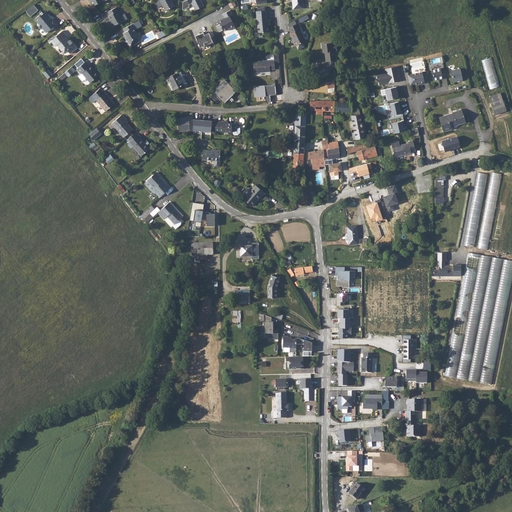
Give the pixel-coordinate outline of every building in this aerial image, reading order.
[(159,0),(165,11),(175,6),(171,0),(159,0)] [(186,0),(187,0),(183,2),(183,9),(183,10),(189,7),(189,4),(192,3),(196,10),(204,6),(201,0),(186,0)] [(287,0),(288,0),(292,0),(293,2),(292,3),(293,9),(303,8),(302,0),(287,0)] [(32,6),(24,12),(28,17),(36,11),(32,6)] [(117,8),(109,12),(111,15),(109,17),(114,26),(128,19),(125,14),(121,16),(117,8)] [(230,9),(223,13),(225,17),(225,16),(226,17),(223,19),(222,18),(218,20),(220,23),(216,26),(219,31),(223,29),(224,30),(235,25),(230,16),(232,14),(230,9)] [(256,11),(258,33),(260,32),(268,31),(267,22),(268,22),(268,18),(267,18),(266,10),(265,10),(257,11),(256,11)] [(39,15),(35,19),(38,22),(38,25),(40,28),(42,28),(46,33),(57,24),(53,19),(51,21),(49,18),(50,17),(45,12),(40,16),(39,15)] [(139,20),(124,29),(125,32),(124,33),(127,40),(127,42),(128,44),(131,45),(132,46),(140,42),(138,37),(134,29),(133,28),(136,27),(137,28),(142,25),(139,20)] [(290,27),(289,27),(291,33),(290,33),(298,50),(305,47),(303,42),(305,41),(297,23),(296,24),(290,27)] [(58,45),(61,48),(63,47),(67,52),(68,51),(70,54),(77,48),(71,40),(69,40),(69,41),(66,38),(68,37),(63,31),(56,36),(56,37),(51,41),(56,47),(58,45)] [(199,32),(195,34),(201,47),(205,45),(204,43),(208,42),(209,44),(213,42),(209,33),(205,35),(204,33),(200,34),(199,32)] [(325,55),(326,61),(322,68),(330,72),(333,66),(331,64),(331,61),(336,60),(334,51),(337,51),(336,43),(334,42),(331,43),(331,42),(321,43),(323,53),(324,52),(325,55)] [(489,89),(499,87),(494,57),(483,59),(489,89)] [(77,68),(76,70),(80,74),(81,73),(90,83),(98,76),(95,71),(94,72),(89,66),(89,67),(85,62),(84,63),(80,59),(74,64),(77,68)] [(275,65),(274,60),(253,62),(254,73),(270,71),(270,70),(275,69),(275,65)] [(398,65),(385,68),(386,71),(378,73),(380,83),(388,81),(388,82),(399,80),(400,79),(398,70),(399,70),(398,65)] [(64,73),(67,77),(74,71),(71,67),(64,73)] [(443,79),(447,78),(445,68),(441,69),(441,68),(432,70),(434,80),(443,78),(443,79)] [(460,68),(451,70),(453,82),(463,80),(460,68)] [(48,69),(43,73),(47,79),(52,75),(48,69)] [(425,81),(428,80),(426,70),(408,74),(411,85),(418,83),(420,82),(420,83),(425,82),(425,81)] [(178,73),(168,79),(174,90),(184,84),(178,73)] [(234,78),(229,83),(236,91),(239,88),(237,86),(239,84),(234,78)] [(214,91),(225,102),(236,91),(229,83),(225,80),(214,91)] [(397,86),(381,89),(382,95),(386,94),(388,99),(399,97),(398,93),(397,90),(398,90),(397,86)] [(88,99),(90,101),(94,98),(96,100),(105,111),(114,104),(105,93),(104,93),(100,89),(88,99)] [(489,97),(495,115),(507,111),(501,93),(489,97)] [(323,101),(310,101),(310,110),(334,111),(335,101),(323,101)] [(335,101),(334,111),(351,112),(355,132),(356,139),(365,138),(363,127),(364,127),(364,126),(365,124),(364,123),(363,122),(362,122),(359,109),(352,110),(352,102),(335,101)] [(399,101),(390,103),(392,113),(387,114),(388,120),(391,119),(403,116),(403,112),(401,113),(399,101)] [(439,118),(443,132),(452,129),(451,128),(451,126),(453,125),(453,126),(457,125),(466,122),(462,109),(452,112),(453,113),(439,118)] [(295,132),(294,143),(304,143),(306,113),(296,113),(295,125),(295,132)] [(122,114),(111,123),(123,137),(132,129),(125,121),(127,119),(122,114)] [(403,116),(391,119),(394,133),(405,130),(404,124),(405,124),(403,116)] [(193,119),(193,117),(178,119),(180,131),(194,129),(193,119)] [(211,132),(212,120),(193,119),(194,129),(194,130),(211,132)] [(223,121),(219,121),(215,125),(216,131),(224,131),(224,132),(233,131),(237,131),(237,128),(237,123),(228,123),(224,123),(223,121)] [(92,131),(89,134),(94,140),(101,133),(96,128),(92,131)] [(130,141),(128,144),(131,148),(133,146),(141,156),(149,149),(144,143),(145,142),(141,139),(142,138),(138,134),(136,136),(130,141)] [(395,157),(404,155),(404,153),(406,152),(407,154),(412,152),(411,151),(416,150),(413,140),(408,141),(408,143),(400,145),(399,141),(397,140),(392,141),(391,143),(395,157)] [(329,148),(324,149),(325,160),(332,159),(340,158),(338,141),(328,143),(329,148)] [(304,143),(294,143),(293,169),(296,169),(296,172),(300,172),(300,165),(303,165),(304,153),(304,143)] [(357,151),(360,160),(378,155),(376,146),(367,148),(357,151)] [(308,152),(308,159),(312,159),(312,166),(320,166),(326,166),(325,165),(325,160),(324,149),(323,149),(308,152)] [(203,150),(202,159),(214,160),(214,165),(215,167),(219,167),(221,166),(221,160),(220,160),(221,150),(212,150),(203,150)] [(330,164),(331,176),(339,176),(338,171),(342,171),(341,163),(333,164),(332,159),(325,160),(325,165),(330,164)] [(350,168),(351,172),(358,170),(360,175),(370,173),(369,169),(373,168),(371,162),(350,168)] [(478,172),(465,245),(475,247),(488,174),(478,172)] [(491,172),(480,248),(490,249),(501,173),(491,172)] [(155,173),(147,181),(154,189),(152,191),(159,198),(169,188),(155,173)] [(505,252),(511,198),(511,178),(505,177),(495,251),(505,252)] [(435,180),(435,197),(443,197),(443,180),(435,180)] [(147,181),(144,183),(152,191),(154,189),(147,181)] [(256,185),(244,198),(252,206),(261,195),(262,196),(265,193),(256,185)] [(306,186),(299,187),(300,197),(307,196),(306,186)] [(169,202),(158,213),(164,219),(167,216),(174,224),(179,220),(183,217),(169,202)] [(151,205),(140,216),(143,219),(150,213),(155,209),(151,205)] [(150,213),(143,219),(146,223),(153,217),(150,213)] [(174,224),(172,226),(175,229),(181,224),(181,222),(179,220),(174,224)] [(358,243),(357,239),(356,225),(347,226),(349,244),(358,243)] [(213,243),(191,243),(191,255),(213,254),(213,243)] [(248,245),(241,245),(241,256),(252,255),(253,255),(253,258),(259,258),(258,243),(251,243),(251,245),(248,245)] [(433,270),(433,276),(439,276),(439,274),(447,274),(447,276),(452,276),(452,274),(458,274),(458,265),(452,265),(453,270),(447,270),(447,266),(444,266),(443,260),(445,260),(445,252),(437,252),(437,260),(438,260),(439,270),(433,270)] [(511,260),(468,252),(446,375),(492,384),(511,272),(511,260)] [(295,275),(297,275),(304,274),(304,272),(312,271),(312,266),(294,268),(295,275)] [(343,267),(335,267),(335,276),(337,276),(337,279),(336,279),(336,286),(341,286),(342,287),(348,287),(348,277),(354,277),(354,271),(343,271),(343,267)] [(428,269),(364,269),(365,333),(428,332),(428,269)] [(272,275),(268,286),(268,298),(276,298),(276,287),(279,278),(272,275)] [(346,293),(336,293),(336,305),(343,305),(343,301),(347,301),(346,293)] [(192,309),(187,327),(191,328),(196,311),(192,309)] [(337,309),(337,317),(339,317),(348,317),(348,309),(337,309)] [(271,317),(264,315),(264,322),(264,334),(268,334),(268,336),(273,336),(273,322),(271,322),(271,317)] [(348,317),(339,317),(339,323),(337,323),(337,328),(349,328),(349,317),(348,317)] [(337,328),(337,337),(347,338),(347,334),(351,334),(351,327),(349,328),(337,328)] [(411,335),(402,335),(402,343),(403,344),(403,353),(402,353),(402,362),(411,362),(411,358),(413,358),(413,339),(411,339),(411,335)] [(291,352),(297,353),(297,344),(297,340),(292,339),(288,339),(288,337),(284,337),(284,348),(291,348),(291,352)] [(297,340),(297,344),(305,345),(305,357),(313,357),(313,354),(314,344),(298,338),(297,340)] [(350,362),(350,350),(338,350),(338,356),(339,358),(338,362),(350,362)] [(363,358),(361,358),(361,373),(372,372),(376,372),(376,365),(372,365),(372,357),(374,358),(374,353),(363,353),(363,358)] [(304,357),(287,357),(287,363),(290,362),(290,369),(302,369),(302,367),(304,365),(304,357)] [(338,362),(337,366),(338,366),(338,369),(337,370),(337,374),(346,375),(346,371),(353,371),(354,363),(350,362),(338,362)] [(416,370),(406,370),(406,382),(416,382),(416,370)] [(416,382),(416,384),(427,384),(427,373),(420,373),(420,370),(416,370),(416,382)] [(338,386),(346,386),(346,375),(337,374),(337,379),(338,379),(338,386)] [(385,376),(385,388),(397,388),(397,377),(385,376)] [(288,387),(288,379),(275,380),(276,387),(288,387)] [(299,379),(300,389),(304,389),(313,388),(312,384),(311,384),(311,379),(299,379)] [(313,388),(304,389),(304,401),(312,401),(313,388)] [(355,398),(355,391),(347,391),(347,397),(337,397),(337,409),(347,410),(347,407),(351,407),(351,397),(355,398)] [(273,417),(280,417),(280,411),(286,411),(288,411),(288,404),(286,404),(286,393),(276,393),(276,411),(273,411),(273,417)] [(381,404),(382,396),(365,395),(365,403),(363,403),(363,409),(372,409),(372,410),(377,410),(377,404),(381,404)] [(405,411),(405,421),(416,421),(416,412),(421,412),(421,400),(407,399),(407,411),(405,411)] [(416,421),(405,421),(405,426),(407,426),(407,437),(420,437),(420,426),(416,426),(416,421)] [(365,436),(365,442),(382,441),(382,434),(373,434),(373,428),(368,428),(368,436),(365,436)] [(349,430),(337,431),(337,435),(338,435),(339,443),(351,441),(349,430)] [(354,487),(349,493),(356,498),(364,488),(356,482),(354,486),(354,487)]
